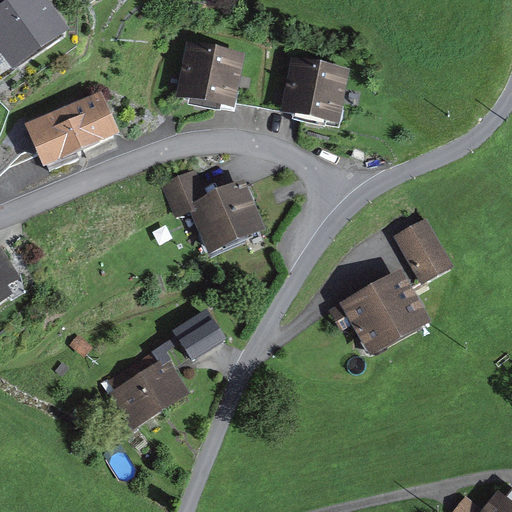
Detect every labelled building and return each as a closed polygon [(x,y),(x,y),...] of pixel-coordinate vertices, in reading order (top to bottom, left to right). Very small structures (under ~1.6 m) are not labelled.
[(10,0),(0,7),(0,55),(14,75),(72,36),(48,0),(10,0)] [(246,55),(186,44),(176,99),(235,113),(246,55)] [(349,71),(290,58),(280,115),(341,129),(349,71)] [(100,95),(24,126),(43,171),(119,140),(100,95)] [(196,170),(161,185),(176,219),(190,213),(209,257),(266,234),(245,180),(207,197),(196,170)] [(426,220),(393,237),(422,288),(427,285),(452,270),(426,220)] [(2,248),(0,248),(0,305),(13,297),(8,286),(20,280),(2,248)] [(401,272),(342,306),(368,358),(430,325),(401,272)] [(207,311),(173,333),(176,338),(180,345),(192,365),(226,342),(207,311)] [(93,349),(79,336),(69,347),(84,360),(93,349)] [(180,345),(176,338),(152,354),(158,364),(159,362),(162,368),(170,363),(166,354),(180,345)] [(114,390),(107,394),(131,432),(190,398),(170,363),(162,368),(159,362),(158,364),(152,354),(108,382),(114,390)] [(511,511),(511,490),(505,500),(497,493),(483,511),(465,497),(453,511),(511,511)]
